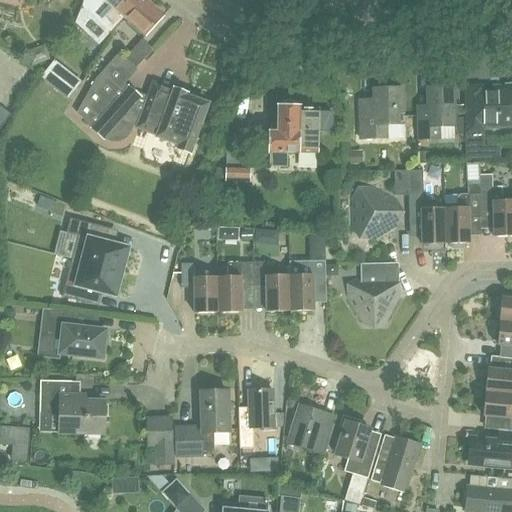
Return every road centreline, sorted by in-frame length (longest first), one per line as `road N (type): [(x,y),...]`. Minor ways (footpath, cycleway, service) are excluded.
road 1 (residential): [(380,383),(233,344),(161,345)]
road 2 (residential): [(362,0),(381,25),(399,33),(511,31)]
road 3 (residential): [(439,419),(451,289)]
